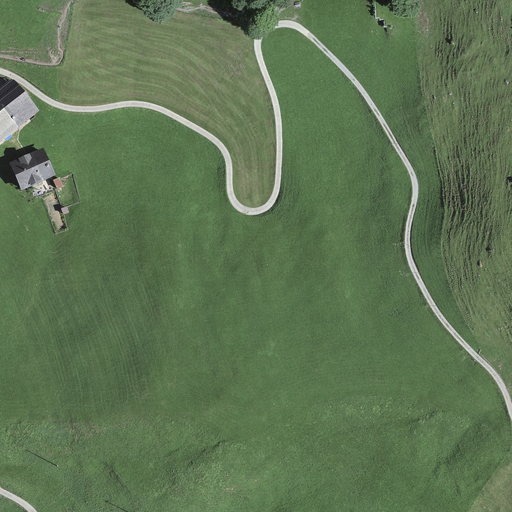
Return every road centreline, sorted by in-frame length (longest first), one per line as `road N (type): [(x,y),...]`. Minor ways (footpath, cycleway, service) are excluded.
road 1 (residential): [(263,30),(257,47),(276,107),(279,153),(274,198),(258,210),(235,202),(225,151),(196,127),(148,104),(66,107),(0,70)]
road 2 (track): [(511,407),(502,382),(449,326),(418,278),(407,235),(414,181),(376,110),(305,31),(260,24)]
